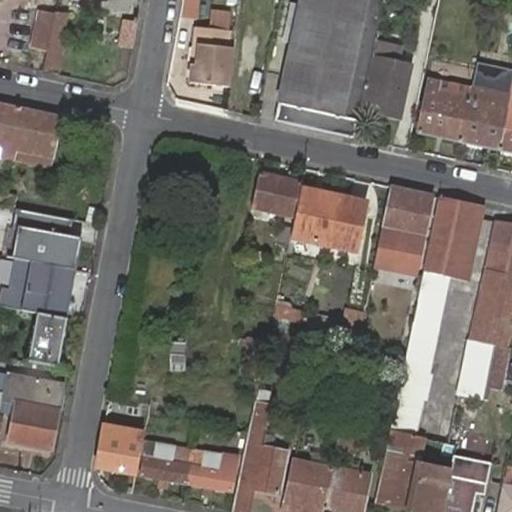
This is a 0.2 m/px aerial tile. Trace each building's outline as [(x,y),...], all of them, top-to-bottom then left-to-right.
[(198,0),(182,0),(182,4),(179,20),(196,23),(198,0)] [(300,0),(272,122),(353,140),(381,0),(300,0)] [(209,25),(230,27),(232,9),(210,7),(209,25)] [(46,56),(54,16),(40,13),(31,53),(46,56)] [(41,76),(56,79),(66,41),(61,39),(65,18),(54,16),(46,56),(41,76)] [(122,47),(133,49),(137,26),(133,26),(134,21),(127,20),(122,47)] [(188,83),(227,91),(234,57),(230,54),(226,55),(229,36),(198,31),(195,48),(199,49),(196,67),(191,66),(188,83)] [(377,42),(373,61),(397,65),(401,47),(377,42)] [(397,65),(373,61),(363,112),(402,121),(414,69),(397,65)] [(474,82),(474,71),(434,68),(434,80),(474,82)] [(418,135),(459,144),(470,90),(464,88),(462,100),(436,95),(439,84),(429,82),(418,135)] [(462,100),(464,88),(439,84),(436,95),(462,100)] [(470,90),(459,144),(498,152),(510,98),(511,93),(471,84),(470,90)] [(511,88),(510,98),(498,152),(511,155),(511,88)] [(0,159),(7,161),(18,112),(0,107),(0,159)] [(50,159),(60,121),(18,112),(7,161),(14,162),(16,151),(50,159)] [(48,170),(50,159),(16,151),(14,162),(48,170)] [(300,181),(260,173),(252,207),(292,217),(298,191),(300,181)] [(415,277),(432,199),(391,190),(374,269),(415,277)] [(365,204),(300,192),(290,239),(356,252),(365,204)] [(0,208),(12,211),(13,200),(0,196),(0,208)] [(406,355),(404,367),(429,372),(450,278),(467,282),(483,210),(440,201),(406,355)] [(72,223),(15,212),(11,232),(16,233),(11,261),(14,262),(75,273),(81,241),(69,239),(72,223)] [(466,339),(457,378),(498,386),(502,387),(507,364),(510,348),(507,348),(511,321),(511,226),(496,223),(472,340),(466,339)] [(66,323),(75,273),(14,262),(8,292),(1,291),(0,294),(0,310),(36,317),(66,323)] [(279,303),(275,315),(304,325),(308,313),(279,303)] [(344,328),(361,331),(364,312),(347,310),(344,328)] [(66,323),(36,317),(27,366),(57,372),(66,323)] [(241,375),(260,376),(263,338),(243,337),(241,375)] [(173,348),(172,368),(185,369),(185,348),(173,348)] [(511,365),(507,364),(502,387),(511,388),(511,365)] [(412,511),(424,511),(433,469),(419,465),(422,451),(412,448),(423,398),(426,398),(432,376),(429,376),(429,372),(404,367),(387,443),(384,458),(375,502),(413,510),(412,511)] [(345,419),(342,417),(338,435),(335,448),(360,453),(378,372),(357,368),(345,419)] [(63,388),(8,377),(4,395),(0,394),(0,422),(12,425),(8,448),(50,456),(63,388)] [(498,386),(457,378),(453,395),(494,404),(498,386)] [(255,405),(247,440),(262,444),(270,410),(255,405)] [(105,406),(102,420),(115,423),(118,408),(105,406)] [(342,416),(342,415),(329,412),(326,432),(338,435),(342,417),(342,416)] [(95,468),(136,474),(144,434),(101,427),(94,465),(95,468)] [(231,511),(247,511),(252,489),(278,496),(287,454),(246,445),(232,511),(231,511)] [(140,474),(231,491),(234,474),(143,458),(140,474)] [(294,461),(283,511),(321,511),(322,509),(330,471),(294,461)] [(330,471),(322,509),(336,511),(360,511),(368,477),(331,468),(330,471)] [(433,469),(424,511),(473,511),(477,494),(484,497),(487,482),(447,474),(447,472),(433,469)] [(511,511),(511,486),(505,485),(499,511),(511,511)]
